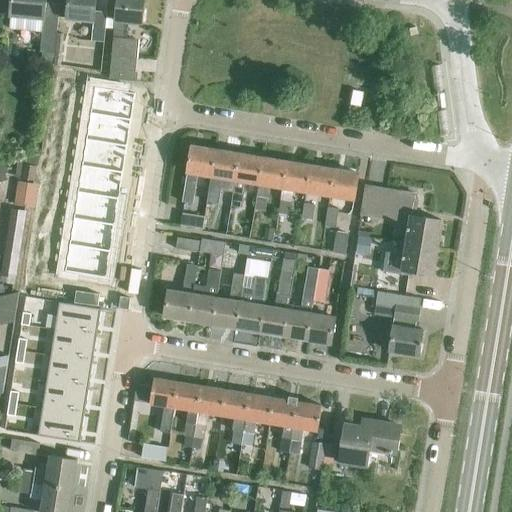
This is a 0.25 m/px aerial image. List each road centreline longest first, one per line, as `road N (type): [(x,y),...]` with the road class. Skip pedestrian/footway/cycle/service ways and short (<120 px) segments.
road 1 (residential): [(484,161),(160,115)]
road 2 (residential): [(444,396),(123,344)]
road 3 (secondary): [(466,511),(511,235)]
road 4 (residential): [(123,344),(160,115)]
road 5 (residential): [(444,396),(478,199)]
road 6 (residential): [(94,511),(123,344)]
